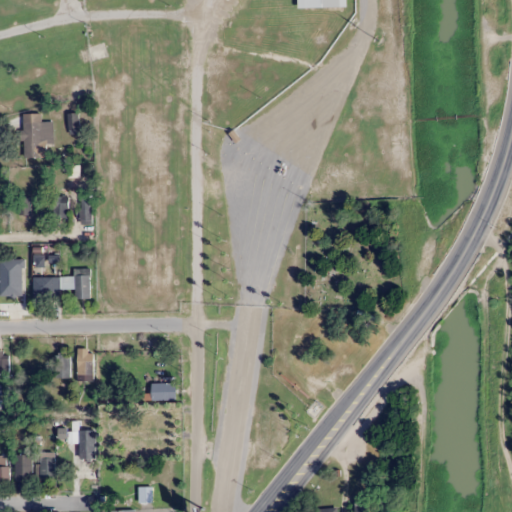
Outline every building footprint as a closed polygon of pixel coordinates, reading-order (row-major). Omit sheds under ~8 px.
[(78,131),(78,114),(69,114),(69,131),(78,131)] [(54,143),(54,121),(23,121),(23,159),(43,159),(43,143),(54,143)] [(67,217),(67,196),(55,196),(55,217),(67,217)] [(92,222),(92,197),(81,197),(81,222),(92,222)] [(32,215),(32,198),(20,198),(20,215),(32,215)] [(0,297),(14,298),(14,264),(0,264),(0,297)] [(74,276),(61,276),(61,289),(76,288),(76,298),(91,298),(90,268),(74,268),(74,276)] [(34,295),(53,295),(53,277),(34,277),(34,295)] [(78,381),(94,381),(94,348),(78,348),(78,381)] [(0,351),(0,374),(10,375),(10,352),(0,351)] [(70,378),(70,354),(53,354),(53,378),(70,378)] [(176,401),(176,383),(152,383),(151,400),(176,401)] [(80,429),(80,460),(96,460),(96,429),(80,429)] [(166,436),(141,436),(141,450),(166,450),(166,436)] [(40,478),(55,478),(55,452),(40,452),(40,478)] [(0,480),(10,480),(10,456),(0,455),(0,480)] [(16,480),(33,480),(33,455),(16,455),(16,480)] [(153,487),(138,488),(139,502),(154,500),(153,487)] [(355,511),(370,511),(371,495),(355,495),(355,511)]
